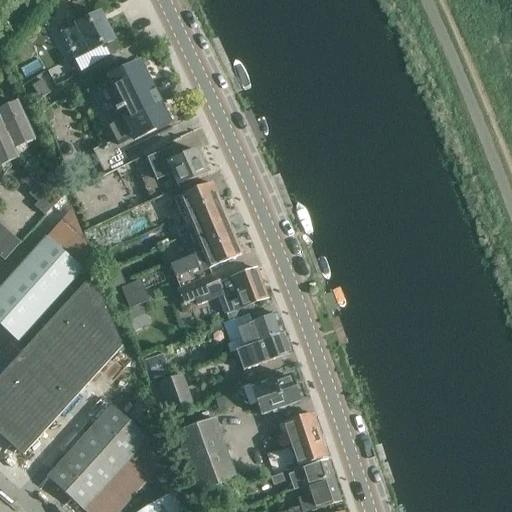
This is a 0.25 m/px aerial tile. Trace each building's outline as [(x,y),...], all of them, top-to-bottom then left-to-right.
[(81,73),(119,51),(99,13),(60,33),(81,73)] [(120,111),(124,119),(109,127),(119,147),(134,139),(136,143),(172,125),(155,92),(147,96),(133,67),(109,79),(123,106),(116,110),(117,113),(120,111)] [(40,100),(50,93),(42,80),(32,86),(40,100)] [(17,103),(0,110),(0,122),(0,123),(17,160),(19,159),(23,155),(28,149),(26,144),(34,140),(17,103)] [(17,160),(0,123),(0,122),(0,175),(1,178),(11,167),(10,163),(17,160)] [(178,186),(207,174),(197,149),(173,160),(168,149),(147,158),(157,181),(172,174),(178,186)] [(40,165),(24,183),(34,192),(46,177),(47,178),(50,174),(40,165)] [(46,177),(34,192),(30,196),(38,203),(50,189),(52,190),(56,186),(47,178),(46,177)] [(175,200),(178,206),(182,216),(186,214),(187,216),(219,202),(212,184),(175,200)] [(50,189),(38,203),(34,207),(44,216),(61,198),(52,190),(50,189)] [(219,202),(187,216),(192,227),(187,229),(189,235),(227,220),(219,202)] [(72,208),(0,288),(0,328),(17,343),(92,259),(72,208)] [(227,220),(189,235),(197,252),(234,237),(227,220)] [(2,226),(0,227),(0,245),(11,234),(2,226)] [(11,234),(0,245),(0,256),(5,260),(21,243),(11,234)] [(241,255),(234,237),(197,252),(198,254),(170,265),(175,277),(196,268),(202,266),(204,270),(241,255)] [(230,279),(232,282),(224,285),(229,299),(223,301),(230,321),(253,313),(250,306),(268,299),(256,269),(230,279)] [(20,340),(25,346),(92,276),(86,271),(20,340)] [(177,291),(184,306),(223,290),(216,274),(177,291)] [(90,278),(24,350),(17,344),(2,360),(9,367),(0,376),(0,436),(22,456),(121,348),(95,282),(90,278)] [(139,281),(110,293),(119,315),(149,303),(139,281)] [(277,314),(237,328),(242,340),(228,345),(231,353),(284,334),(277,314)] [(284,334),(231,353),(232,354),(236,353),(243,372),(291,354),(284,334)] [(249,382),(252,390),(262,417),(300,404),(290,376),(276,382),(271,372),(249,382)] [(171,411),(192,403),(181,374),(160,382),(171,411)] [(116,511),(167,457),(147,439),(129,424),(111,406),(47,477),(82,510),(84,511),(116,511)] [(284,424),(278,426),(282,435),(287,433),(291,445),(319,435),(312,414),(284,424)] [(200,495),(237,481),(214,419),(177,434),(200,495)] [(319,435),(291,445),(299,466),(326,457),(319,435)] [(260,468),(264,480),(283,474),(279,461),(260,468)] [(328,461),(298,471),(298,472),(289,476),(294,491),(305,487),(306,491),(335,481),(328,461)] [(285,482),(282,474),(271,478),(273,486),(285,482)] [(335,481),(306,491),(308,497),(299,499),(301,506),(293,510),(287,511),(309,511),(341,502),(335,481)] [(182,511),(171,493),(137,511),(182,511)]
